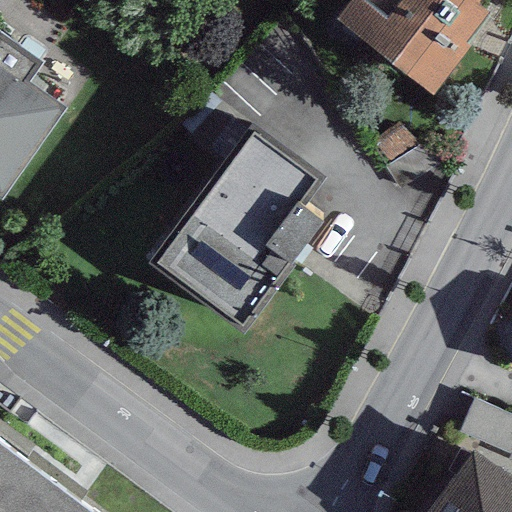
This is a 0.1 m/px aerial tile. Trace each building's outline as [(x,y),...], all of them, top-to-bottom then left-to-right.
[(338,0),(336,3),(431,76),(467,30),(462,26),(481,0),(338,0)] [(0,179),(64,90),(26,64),(40,44),(0,15),(0,179)] [(146,241),(242,315),(295,247),(289,243),(324,196),(307,183),(326,158),(253,102),(146,241)] [(511,511),(511,464),(474,438),(419,511),(511,511)] [(90,511),(0,442),(0,511),(90,511)]
